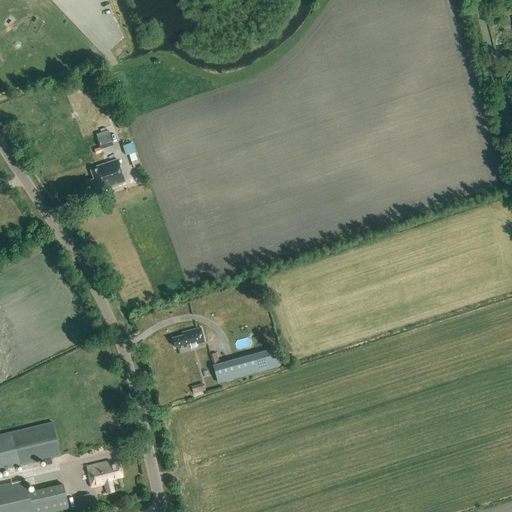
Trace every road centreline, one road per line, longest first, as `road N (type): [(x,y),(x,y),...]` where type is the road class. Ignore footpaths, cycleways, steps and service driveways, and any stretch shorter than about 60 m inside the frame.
road 1 (tertiary): [(162,511),(112,324),(0,144)]
road 2 (unclassified): [(511,145),(475,0)]
